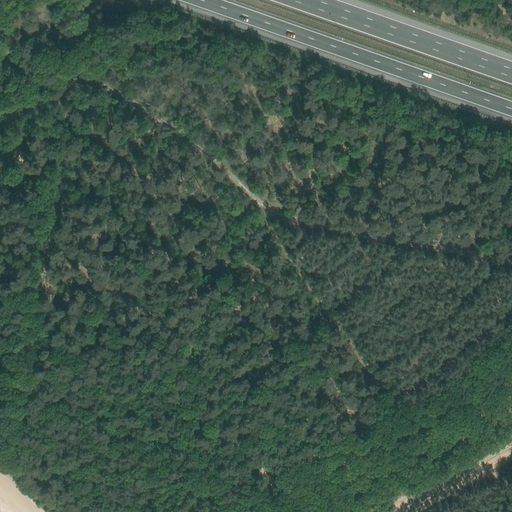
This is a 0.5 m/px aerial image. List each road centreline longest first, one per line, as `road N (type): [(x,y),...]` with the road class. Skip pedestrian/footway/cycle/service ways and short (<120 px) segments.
road 1 (track): [(511,260),(269,215),(174,124),(106,85),(0,52)]
road 2 (motorway): [(200,0),(511,108)]
road 3 (track): [(269,215),(279,242),(447,473)]
road 4 (motorway): [(511,73),(302,0)]
road 5 (track): [(511,437),(376,511)]
